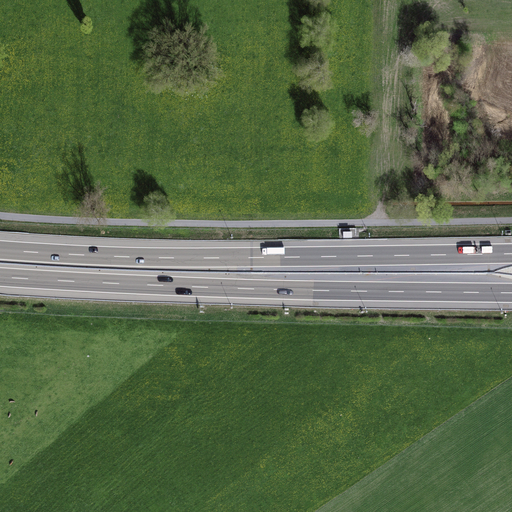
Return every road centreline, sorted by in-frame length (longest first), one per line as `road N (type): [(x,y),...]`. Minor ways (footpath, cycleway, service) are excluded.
road 1 (motorway): [(500,253),(164,257),(0,249)]
road 2 (motorway): [(0,277),(299,290)]
road 3 (motorway): [(299,290),(511,293)]
road 4 (motorway): [(299,290),(500,253)]
